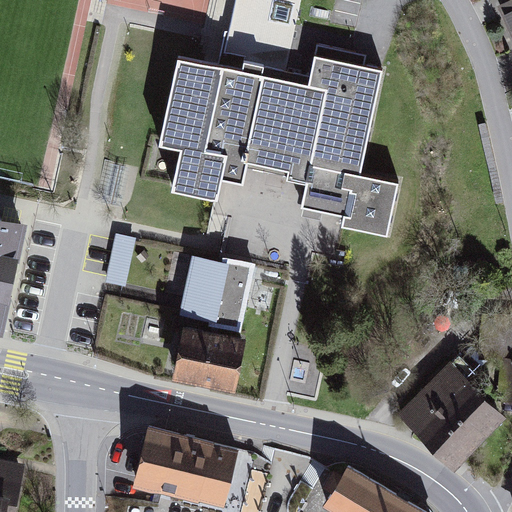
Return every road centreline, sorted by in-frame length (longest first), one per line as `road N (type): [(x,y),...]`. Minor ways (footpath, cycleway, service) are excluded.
road 1 (tertiary): [(88,389),(362,446),(432,478),(466,511)]
road 2 (track): [(362,446),(388,400),(454,323),(481,304),(511,299)]
road 3 (residential): [(511,180),(489,79),(451,0)]
road 4 (residential): [(88,389),(83,511)]
